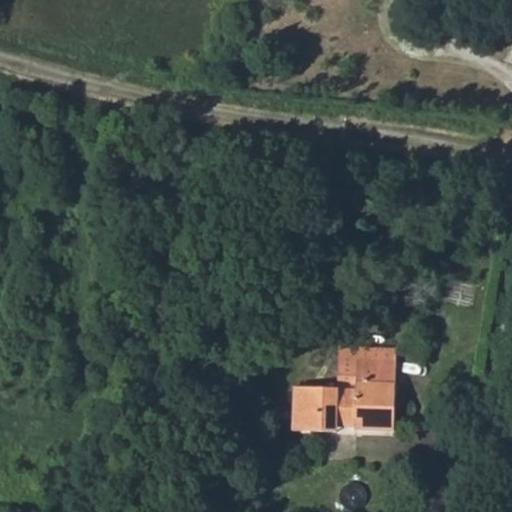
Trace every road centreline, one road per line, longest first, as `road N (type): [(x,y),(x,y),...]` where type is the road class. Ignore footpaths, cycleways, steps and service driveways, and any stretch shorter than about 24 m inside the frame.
road 1 (track): [(0,57),(206,113),(442,146),(511,165)]
road 2 (track): [(484,450),(511,298)]
